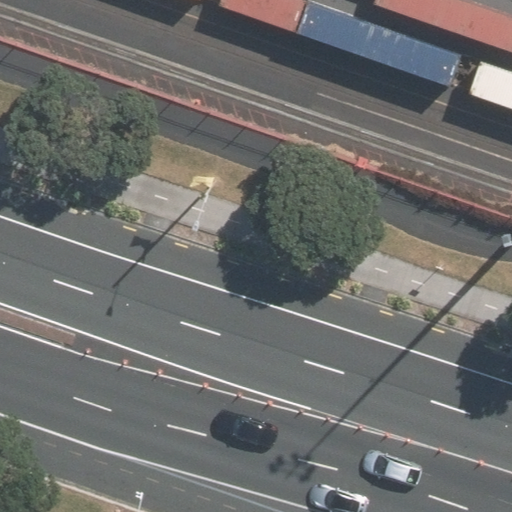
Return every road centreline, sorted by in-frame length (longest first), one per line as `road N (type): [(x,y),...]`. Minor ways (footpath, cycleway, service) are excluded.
road 1 (primary): [(0,218),(511,402)]
road 2 (primary): [(404,511),(0,372)]
